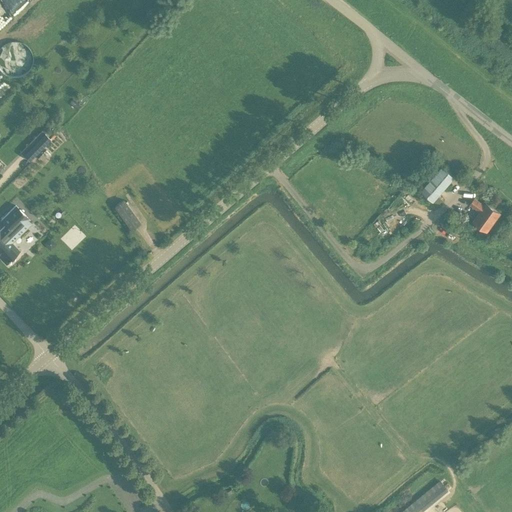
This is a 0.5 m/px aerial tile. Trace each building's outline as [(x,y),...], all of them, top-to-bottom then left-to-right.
[(44,132),(22,154),(30,161),(51,139),(44,132)] [(442,166),(421,191),(433,201),(454,177),(442,166)] [(475,198),(470,204),(481,211),(473,221),(487,231),(500,213),(487,203),(485,206),(475,198)] [(123,199),(114,206),(131,230),(141,223),(123,199)] [(6,224),(0,229),(0,257),(5,263),(19,249),(7,236),(27,217),(15,205),(1,219),(6,224)] [(441,479),(415,500),(420,507),(446,486),(441,479)]
